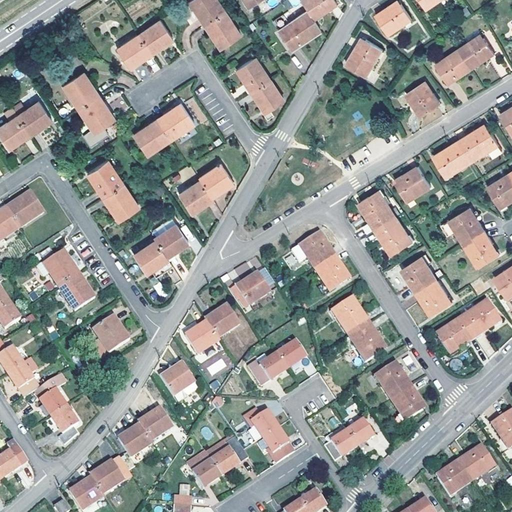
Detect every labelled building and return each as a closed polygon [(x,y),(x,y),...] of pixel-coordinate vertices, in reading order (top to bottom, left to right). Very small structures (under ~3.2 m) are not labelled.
[(204,25),(225,11),(217,0),(190,0),(186,3),(190,10),(193,9),(204,25)] [(336,4),(333,0),(300,0),(307,11),(312,19),(336,4)] [(394,7),(402,2),(400,0),(398,0),(389,6),(391,9),(394,7)] [(419,0),(426,10),(440,0),(419,0)] [(412,19),(402,2),(394,7),(391,9),(389,6),(376,15),(389,35),(412,19)] [(225,11),(204,25),(221,48),(241,35),(225,11)] [(290,27),(279,34),(290,50),(294,47),(320,31),(312,19),(307,11),(288,23),(290,27)] [(160,20),(138,34),(151,54),(173,39),(160,20)] [(277,30),(279,34),(290,27),(288,23),(277,30)] [(130,68),(151,54),(138,34),(117,48),(130,68)] [(474,44),(484,37),(482,34),(471,41),(474,44)] [(355,56),(348,66),(367,77),(383,49),(363,37),(352,54),(355,56)] [(494,54),(484,37),(474,44),(471,41),(459,49),(472,69),(494,54)] [(449,84),(472,69),(459,49),(446,58),(448,61),(437,68),(449,84)] [(345,65),(348,66),(355,56),(352,54),(345,65)] [(236,69),(250,91),(269,78),(255,57),(236,69)] [(435,65),(437,68),(448,61),(446,58),(435,65)] [(63,85),(78,109),(99,95),(83,72),(63,85)] [(284,100),(269,78),(250,91),(265,113),(284,100)] [(406,94),(421,117),(438,106),(431,95),(434,93),(425,81),(406,94)] [(431,95),(438,106),(441,104),(434,93),(431,95)] [(115,119),(99,95),(78,109),(94,133),(115,119)] [(123,97),(110,103),(115,115),(128,109),(123,97)] [(39,101),(18,115),(31,134),(53,120),(39,101)] [(157,119),(170,139),(194,123),(181,103),(157,119)] [(511,134),(511,107),(511,108),(511,110),(511,112),(502,118),(511,134)] [(424,125),(443,114),(439,108),(420,118),(424,125)] [(500,115),(502,118),(511,112),(511,110),(511,108),(500,115)] [(0,135),(9,149),(31,134),(18,115),(0,127),(0,135)] [(157,119),(133,135),(146,155),(170,139),(157,119)] [(477,134),(488,127),(486,124),(475,131),(477,134)] [(499,145),(488,127),(477,134),(475,131),(458,141),(471,162),(499,145)] [(446,178),(471,162),(458,141),(443,150),(445,154),(435,160),(446,178)] [(433,157),(435,160),(445,154),(443,150),(433,157)] [(87,173),(103,197),(124,183),(108,160),(87,173)] [(221,163),(199,177),(200,180),(212,197),(233,182),(221,163)] [(407,178),(396,184),(407,202),(431,187),(418,166),(405,174),(407,178)] [(500,208),(511,200),(511,175),(511,173),(498,181),(500,184),(489,190),(500,208)] [(394,181),(396,184),(407,178),(405,174),(394,181)] [(212,197),(200,180),(179,194),(191,213),(213,199),(212,197)] [(487,187),(489,190),(500,184),(498,181),(487,187)] [(140,207),(124,183),(103,197),(119,221),(140,207)] [(380,190),(361,201),(368,212),(365,214),(375,230),(396,216),(380,190)] [(31,192),(7,208),(20,228),(44,212),(31,192)] [(361,201),(358,203),(365,214),(368,212),(361,201)] [(471,207),(467,209),(474,220),(476,219),(478,218),(471,207)] [(0,241),(20,228),(7,208),(0,212),(0,241)] [(467,209),(450,219),(441,224),(447,235),(456,230),(464,244),(486,231),(478,218),(476,219),(474,220),(467,209)] [(388,243),(395,254),(413,242),(396,216),(375,230),(385,245),(388,243)] [(176,223),(154,237),(155,239),(167,257),(189,243),(176,223)] [(478,267),(496,257),(490,246),(494,244),(486,231),(464,244),(478,267)] [(299,245),(314,269),(335,256),(323,238),(320,240),(317,234),(299,245)] [(146,273),(168,259),(167,257),(155,239),(134,254),(146,273)] [(388,243),(385,245),(392,255),(395,254),(388,243)] [(490,246),(496,257),(500,254),(494,244),(490,246)] [(63,250),(43,263),(59,288),(79,274),(63,250)] [(330,292),(347,281),(340,270),(343,268),(335,256),(314,269),(330,292)] [(422,256),(404,267),(411,278),(408,280),(416,293),(437,280),(422,256)] [(507,299),(511,295),(511,266),(504,272),(506,275),(496,281),(507,299)] [(401,269),(408,280),(411,278),(404,267),(401,269)] [(340,270),(347,281),(350,279),(343,268),(340,270)] [(494,278),(496,281),(506,275),(504,272),(494,278)] [(258,273),(236,287),(240,294),(248,307),(270,292),(258,273)] [(79,274),(59,288),(74,312),(95,298),(79,274)] [(0,308),(10,302),(0,286),(0,282),(3,280),(0,276),(0,308)] [(452,303),(437,280),(416,293),(425,306),(428,304),(434,314),(452,303)] [(159,282),(154,285),(158,295),(164,292),(159,282)] [(234,285),(230,288),(235,296),(240,294),(236,287),(234,285)] [(352,297),(348,299),(355,309),(359,307),(352,297)] [(331,310),(349,336),(369,323),(359,307),(355,309),(348,299),(331,310)] [(479,310),(490,303),(488,300),(477,307),(479,310)] [(10,302),(0,308),(0,321),(5,329),(21,319),(10,302)] [(501,320),(490,303),(479,310),(477,307),(461,318),(474,338),(501,320)] [(425,306),(431,316),(434,314),(428,304),(425,306)] [(207,321),(219,338),(240,325),(227,305),(206,319),(207,321)] [(114,316),(93,329),(99,339),(92,344),(101,358),(129,340),(114,316)] [(449,354),(474,338),(461,318),(446,327),(448,331),(437,337),(449,354)] [(219,338),(207,321),(185,335),(197,355),(220,340),(219,338)] [(366,362),(383,350),(376,340),(379,338),(369,323),(349,336),(366,362)] [(435,334),(437,337),(448,331),(446,327),(435,334)] [(376,340),(383,350),(386,348),(379,338),(376,340)] [(0,362),(7,374),(23,363),(12,346),(7,350),(2,342),(0,340),(0,362)] [(296,341),(277,353),(287,368),(306,356),(296,341)] [(221,353),(202,361),(209,375),(227,367),(221,353)] [(255,361),(248,366),(261,386),(287,368),(277,353),(258,366),(255,361)] [(173,396),(182,391),(184,395),(188,396),(199,388),(183,362),(160,377),(173,396)] [(395,362),(392,364),(399,374),(402,372),(395,362)] [(7,374),(23,398),(34,391),(39,387),(23,363),(7,374)] [(312,364),(304,368),(308,375),(316,371),(312,364)] [(374,375),(389,398),(410,384),(402,372),(399,374),(392,364),(374,375)] [(39,387),(34,391),(50,415),(66,405),(56,389),(65,383),(59,374),(39,387)] [(405,422),(422,410),(415,400),(419,398),(410,384),(389,398),(401,415),(405,422)] [(177,403),(188,396),(184,395),(182,391),(173,396),(177,403)] [(415,400),(422,410),(426,408),(419,398),(415,400)] [(66,405),(50,415),(62,434),(58,437),(63,445),(78,435),(73,427),(78,423),(66,405)] [(160,408),(138,422),(140,424),(151,441),(172,427),(160,408)] [(256,409),(244,416),(252,428),(254,426),(262,437),(277,427),(267,411),(260,415),(256,409)] [(504,436),(511,447),(511,446),(511,410),(511,409),(491,422),(501,438),(503,437),(504,436)] [(401,415),(394,420),(399,428),(406,423),(405,422),(401,415)] [(347,430),(357,446),(373,435),(363,420),(347,430)] [(130,458),(152,444),(151,441),(140,424),(118,439),(130,458)] [(347,430),(344,425),(333,433),(336,438),(324,446),(334,461),(357,446),(347,430)] [(262,437),(269,448),(273,454),(270,456),(275,464),(294,452),(277,427),(262,437)] [(503,437),(501,438),(509,449),(511,447),(504,436),(503,437)] [(230,448),(217,456),(211,460),(222,476),(248,458),(234,437),(226,442),(230,448)] [(7,445),(8,445),(10,450),(5,453),(0,457),(0,473),(3,478),(28,461),(14,439),(7,445)] [(213,450),(217,456),(230,448),(226,442),(213,450)] [(10,450),(8,445),(2,449),(5,453),(10,450)] [(482,445),(471,452),(473,455),(484,448),(482,445)] [(473,455),(471,452),(458,461),(472,481),(495,465),(484,448),(473,455)] [(210,484),(222,476),(211,460),(205,451),(187,463),(203,488),(210,484)] [(119,457),(90,475),(92,477),(103,494),(125,480),(131,476),(119,457)] [(449,496),(472,481),(458,461),(446,469),(449,472),(437,479),(449,496)] [(446,469),(435,476),(437,479),(449,472),(446,469)] [(103,494),(92,477),(70,491),(83,511),(94,511),(100,508),(96,502),(104,496),(103,494)] [(299,500),(306,511),(315,511),(326,505),(316,489),(299,500)] [(174,504),(191,505),(191,497),(175,496),(174,504)] [(434,511),(426,498),(407,511),(434,511)] [(306,511),(299,500),(281,511),(306,511)] [(63,501),(55,507),(58,511),(66,511),(69,510),(63,501)]
